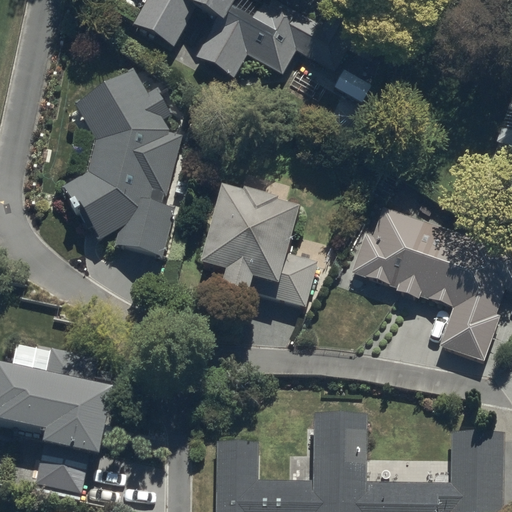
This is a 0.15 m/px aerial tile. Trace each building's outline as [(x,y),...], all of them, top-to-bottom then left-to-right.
[(150,0),(135,28),(175,51),(196,14),(218,25),(197,62),(237,84),(249,62),(284,81),(297,58),(336,79),(374,12),(353,0),(338,0),(322,29),(270,0),(150,0)] [(88,177),(64,191),(85,228),(84,229),(87,235),(93,232),(101,246),(120,235),(115,252),(122,254),(123,252),(162,262),(176,212),(162,208),(164,201),(167,201),(183,140),(170,137),(164,125),(175,119),(159,91),(148,97),(134,73),(129,76),(130,79),(82,106),(81,104),(75,108),(96,144),(88,177)] [(511,100),(497,147),(511,151),(511,100)] [(245,201),(223,195),(203,272),(228,279),(223,296),(251,304),(252,298),(308,313),(320,267),(290,259),(301,216),(279,210),(280,207),(246,198),(245,201)] [(478,248),(386,214),(375,243),(367,240),(353,278),(398,294),(397,297),(419,305),(420,301),(453,313),(439,352),(485,369),(503,320),(498,318),(506,296),(511,297),(511,248),(482,238),(478,248)] [(13,375),(0,372),(0,421),(1,421),(0,425),(0,429),(48,440),(36,495),(81,505),(90,462),(102,465),(117,397),(95,392),(101,365),(52,355),(52,357),(18,350),(13,375)] [(262,446),(217,445),(215,511),(504,511),(506,441),(453,440),(453,490),(367,489),(368,421),(316,421),(315,485),(261,484),(262,446)]
